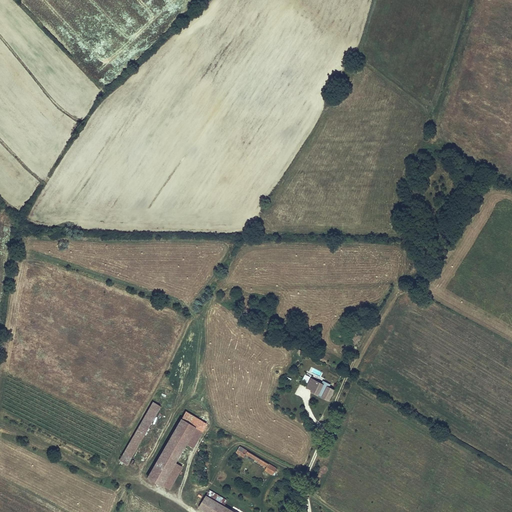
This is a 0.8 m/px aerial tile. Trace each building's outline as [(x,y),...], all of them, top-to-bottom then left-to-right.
[(301,383),(307,386),(310,381),(303,378),(301,383)] [(322,384),(311,379),(310,381),(307,386),(307,387),(313,390),(312,392),(318,395),(319,393),(323,395),(323,397),(329,400),(334,390),(329,387),(330,385),(324,381),(322,384)] [(160,406),(153,402),(120,460),(127,464),(160,406)] [(194,417),(189,414),(185,421),(190,424),(194,417)] [(147,476),(162,485),(177,458),(186,443),(195,427),(199,420),(194,417),(190,424),(185,421),(181,419),(147,476)] [(186,443),(193,447),(202,432),(195,427),(186,443)] [(248,451),(240,446),(236,452),(244,457),(246,454),(248,451)] [(248,451),(246,454),(267,467),(269,464),(248,451)] [(184,463),(177,458),(162,485),(169,489),(184,463)] [(277,469),(269,464),(267,467),(265,470),(273,475),(277,469)] [(209,490),(199,507),(206,511),(233,511),(223,506),(227,500),(209,490)]
